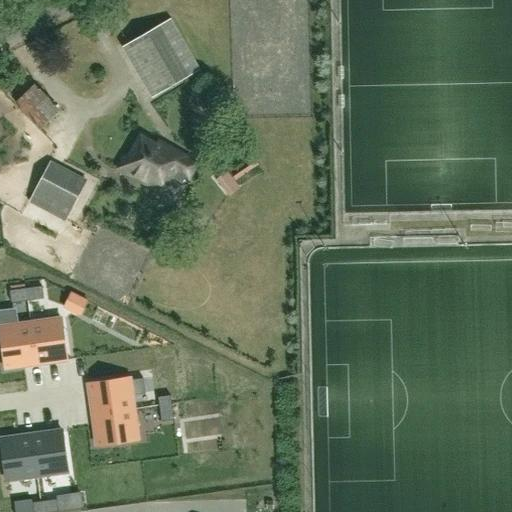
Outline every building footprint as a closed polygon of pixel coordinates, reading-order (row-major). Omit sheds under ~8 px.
[(200,69),(171,18),(128,43),(121,47),(151,98),(200,69)] [(33,84),(15,103),(40,127),(59,108),(33,84)] [(126,163),(123,169),(140,179),(163,192),(175,199),(195,163),(184,157),(168,147),(165,151),(141,137),(126,163)] [(30,200),(66,219),(84,185),(48,166),(30,200)] [(26,288),(28,300),(44,298),(42,286),(26,288)] [(11,303),(28,300),(26,288),(10,290),(11,303)] [(69,309),(76,296),(70,293),(64,306),(69,309)] [(60,314),(29,319),(36,362),(67,357),(60,314)] [(29,319),(0,323),(0,333),(5,367),(36,362),(29,319)] [(131,376),(87,382),(92,413),(135,407),(131,376)] [(158,396),(159,405),(171,403),(170,395),(158,396)] [(174,419),(171,403),(159,405),(161,421),(174,419)] [(135,407),(92,413),(96,443),(139,438),(135,407)] [(62,426),(31,431),(38,474),(69,469),(62,426)] [(31,431),(1,435),(7,479),(38,474),(31,431)] [(40,501),(42,511),(51,511),(59,511),(57,498),(40,501)] [(33,511),(42,511),(40,501),(32,502),(33,511)]
